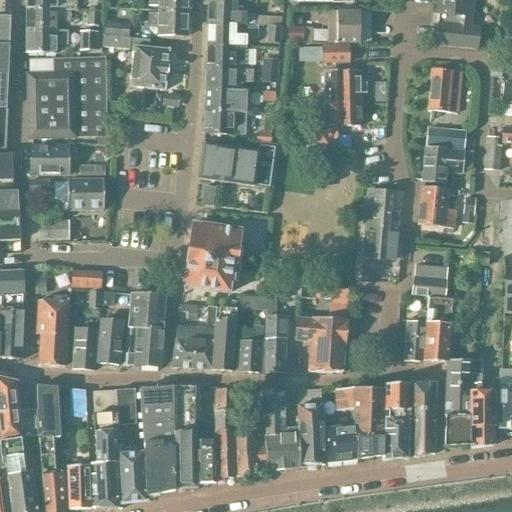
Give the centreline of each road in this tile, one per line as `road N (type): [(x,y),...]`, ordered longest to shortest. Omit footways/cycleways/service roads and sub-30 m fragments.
road 1 (tertiary): [(204,511),(511,463)]
road 2 (residential): [(20,0),(28,255)]
road 3 (residential): [(407,286),(415,186),(394,159),(398,50)]
road 4 (residential): [(392,376),(163,381)]
road 5 (residential): [(484,55),(477,183),(511,190)]
road 6 (residential): [(28,255),(174,258)]
road 7 (residential): [(187,144),(196,0)]
road 8 (residential): [(163,381),(28,373)]
road 9 (residential): [(163,381),(174,258)]
